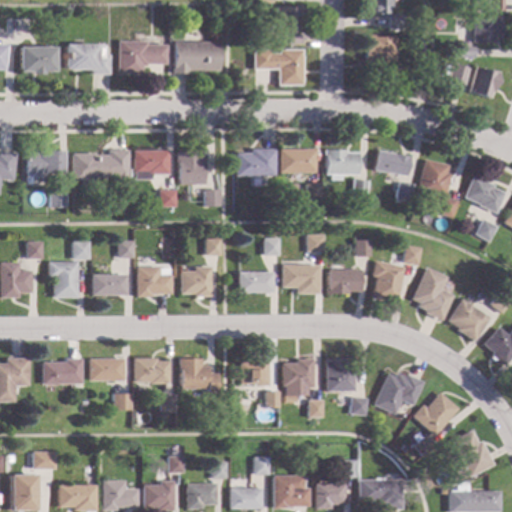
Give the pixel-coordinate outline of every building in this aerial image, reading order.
[(386,0),(386,14),(364,14),(364,4),(361,4),(361,0),(386,0)] [(499,0),(499,12),(484,12),(484,0),(499,0)] [(298,27),(296,27),(297,34),(273,34),(273,8),(297,8),(298,27)] [(402,32),(384,31),(384,16),(402,16),(402,32)] [(496,43),(493,43),(493,44),(469,44),(469,20),(488,21),(488,17),(497,18),(496,43)] [(371,38),(391,38),(391,64),(365,64),(365,62),(360,62),(361,36),(371,36),(371,38)] [(251,47),(243,47),(243,40),(251,39),(251,47)] [(143,46),(163,46),(163,65),(143,65),(143,67),(139,67),(139,76),(114,76),(114,42),(143,42),(143,46)] [(215,73),(185,72),(185,75),(168,75),(169,42),(215,43),(215,73)] [(101,47),(101,56),(106,56),(105,77),(87,76),(87,72),(63,71),(63,70),(59,69),(60,45),(101,47)] [(51,72),(39,72),(39,76),(27,76),(27,73),(15,73),(15,49),(50,48),(51,72)] [(471,59),(454,59),(454,48),(471,48),(471,59)] [(298,87),(273,87),(273,71),(249,70),(249,51),(267,51),(267,54),(275,54),(275,51),(298,51),(298,87)] [(446,67),(444,76),(437,75),(439,65),(446,67)] [(464,69),(463,73),(468,74),(466,82),(461,80),(460,86),(443,82),(448,65),(464,69)] [(495,74),(489,93),(488,93),(486,100),(463,93),(471,67),(495,74)] [(399,85),(382,85),(382,68),(399,69),(399,85)] [(271,177),(232,177),(232,155),(247,155),(247,150),(271,150),(271,177)] [(124,189),(112,189),(112,180),(83,179),(83,182),(68,182),(68,154),(91,154),(91,156),(103,156),(103,151),(125,151),(124,189)] [(311,173),(275,174),(275,151),(311,151),(311,173)] [(342,154),(354,154),(354,176),(338,176),(338,181),(327,181),(327,176),(322,176),(322,157),(320,157),(320,151),(342,151),(342,154)] [(60,175),(44,175),(44,178),(30,179),(30,175),(23,175),(23,154),(60,152),(60,175)] [(164,175),(149,175),(149,180),(129,180),(129,152),(164,152),(164,175)] [(405,158),(401,177),(369,171),(373,152),(405,158)] [(0,153),(12,155),(9,182),(0,180),(0,153)] [(199,159),(201,159),(201,185),(175,186),(175,164),(171,164),(171,153),(199,153),(199,159)] [(444,167),(442,174),(446,175),(440,200),(413,193),(420,161),(444,167)] [(490,187),(488,190),(500,194),(491,214),(474,207),(475,206),(459,199),(468,178),(490,187)] [(364,182),(363,199),(347,197),(349,180),(364,182)] [(409,186),(407,202),(391,200),(392,193),(390,193),(391,189),(393,189),(394,184),(409,186)] [(317,201),(303,201),(302,185),(317,185),(317,201)] [(62,192),(62,209),(45,209),(46,191),(62,192)] [(171,208),(154,208),(154,192),(171,191),(171,208)] [(215,207),(200,207),(200,191),(215,191),(215,207)] [(454,203),(447,219),(434,214),(441,198),(454,203)] [(511,232),(499,224),(511,201),(511,232)] [(492,228),(484,243),(471,236),(479,221),(492,228)] [(318,253),(301,253),(301,237),(317,237),(318,253)] [(273,257),(257,257),(257,240),(273,239),(273,257)] [(215,256),(200,257),(200,240),(215,240),(215,256)] [(365,258),(350,258),(350,241),(365,240),(365,258)] [(128,259),(112,259),(112,242),(127,242),(128,259)] [(37,260),(21,261),(21,243),(36,243),(37,260)] [(84,261),(67,261),(67,243),(84,243),(84,261)] [(415,250),(411,267),(396,263),(400,247),(415,250)] [(398,268),(391,303),(367,298),(371,278),(366,277),(369,262),(398,268)] [(13,272),(26,272),(27,294),(14,294),(14,299),(0,299),(0,263),(13,263),(13,272)] [(72,299),(47,299),(47,279),(42,279),(42,264),(71,263),(72,299)] [(313,295),(291,296),(291,289),(276,289),(276,267),(313,266),(313,295)] [(206,298),(190,298),(190,295),(175,296),(175,273),(189,273),(189,268),(206,268),(206,298)] [(164,276),(166,276),(166,295),(146,295),(146,298),(131,298),(131,269),(164,269),(164,276)] [(441,279),(435,291),(447,296),(436,322),(419,314),(421,311),(412,308),(414,304),(406,300),(420,269),(441,279)] [(355,293),(343,293),(343,295),(321,295),(321,290),(323,290),(323,272),(355,271),(355,293)] [(268,293),(233,294),(233,273),(267,273),(268,293)] [(121,296),(86,297),(86,276),(121,275),(121,296)] [(506,302),(495,315),(484,306),(495,293),(506,302)] [(482,318),(468,342),(451,332),(453,329),(443,323),(455,302),(482,318)] [(502,337),(506,333),(511,338),(511,351),(498,367),(485,356),(487,354),(477,345),(493,328),(502,337)] [(24,387),(10,387),(10,403),(0,403),(0,365),(1,365),(1,360),(24,360),(24,387)] [(76,387),(37,386),(37,364),(60,364),(60,360),(76,360),(76,387)] [(118,382),(83,382),(83,361),(118,360),(118,382)] [(152,362),(164,362),(164,384),(145,385),(145,383),(129,384),(129,360),(152,360),(152,362)] [(197,368),(203,368),(204,374),(213,374),(213,394),(203,394),(203,390),(177,390),(176,371),(175,371),(174,360),(197,360),(197,368)] [(345,368),(349,368),(349,392),(321,393),(321,360),(345,360),(345,368)] [(263,387),(251,387),(251,385),(235,385),(235,364),(247,364),(247,361),(263,361),(263,387)] [(308,388),(302,389),(303,397),(280,397),(280,387),(277,387),(277,364),(291,364),(291,361),(307,361),(308,388)] [(400,378),(401,376),(418,383),(407,407),(395,402),(389,415),(368,406),(382,375),(390,379),(392,375),(400,378)] [(274,409),(260,409),(260,393),(274,393),(274,409)] [(452,410),(429,437),(407,417),(417,406),(421,409),(434,394),(452,410)] [(126,410),(108,410),(108,395),(126,395),(126,410)] [(171,413),(156,414),(156,397),(171,396),(171,413)] [(362,400),(360,417),(345,415),(347,398),(362,400)] [(317,419),(304,419),(303,402),(317,402),(317,419)] [(473,444),(476,442),(488,466),(465,478),(447,441),(466,431),(473,444)] [(432,448),(417,459),(408,447),(423,436),(432,448)] [(51,454),(51,471),(27,471),(27,453),(51,454)] [(179,474),(164,474),(164,458),(179,458),(179,474)] [(265,476),(249,476),(249,459),(264,458),(265,476)] [(350,479),(336,479),(335,462),(350,462),(350,479)] [(222,480),(207,480),(206,463),(221,463),(222,480)] [(32,511),(7,511),(6,477),(30,476),(32,511)] [(299,489),(304,489),(304,508),(282,508),(282,510),(269,510),(269,478),(298,477),(299,489)] [(120,490),(133,490),(133,509),(112,509),(112,511),(98,511),(98,482),(120,481),(120,490)] [(396,510),(369,511),(368,504),(354,504),(354,482),(396,481),(396,510)] [(170,511),(153,511),(153,509),(139,510),(139,487),(156,486),(156,482),(169,482),(170,511)] [(340,506),(326,506),(326,510),(311,510),(311,485),(339,484),(340,506)] [(212,506),(198,506),(198,510),(183,511),(182,486),(211,485),(212,506)] [(92,511),(70,511),(70,509),(53,509),(53,487),(92,487),(92,511)] [(257,510),(226,510),(225,490),(256,489),(257,510)] [(495,511),(444,511),(444,494),(495,492),(495,511)]
